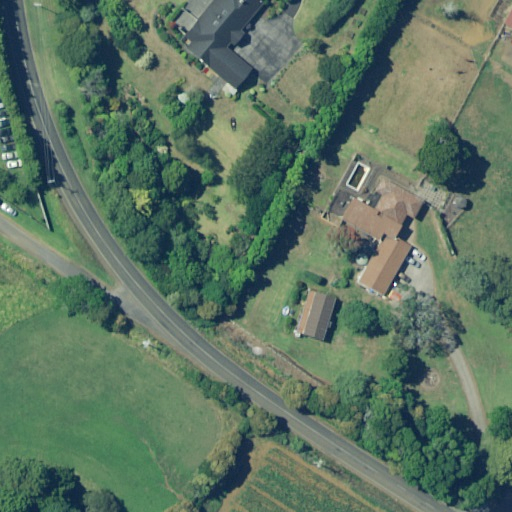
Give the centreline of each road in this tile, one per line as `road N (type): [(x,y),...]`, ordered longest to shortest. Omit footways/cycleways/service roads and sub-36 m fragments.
road 1 (unclassified): [(13,0),(29,78),(65,174),(99,234),(164,314)]
road 2 (unclassified): [(164,314),(261,395),(439,511)]
road 3 (unclassified): [(0,220),(106,296),(164,314)]
